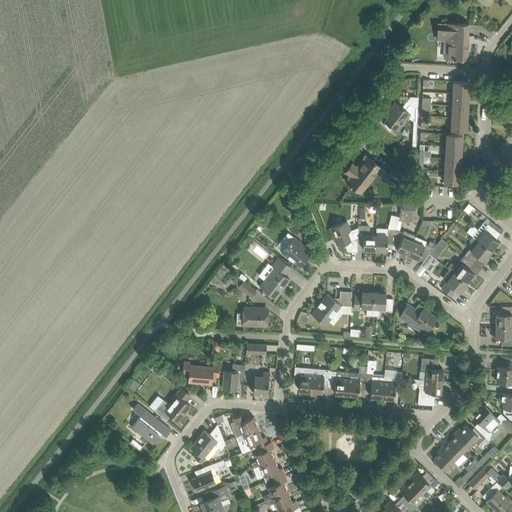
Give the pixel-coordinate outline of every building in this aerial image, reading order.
[(468,58),(469,24),(448,23),(448,24),(438,24),(438,38),(447,38),(447,57),(453,57),(453,58),(456,58),(456,57),(468,58)] [(454,81),(453,93),(469,94),(469,82),(454,81)] [(453,105),(468,106),(469,94),(453,93),(453,105)] [(412,149),(415,149),(417,120),(417,110),(418,96),(410,96),(402,107),(395,102),(390,109),(393,110),(385,121),(392,127),(397,130),(408,116),(413,121),(412,149)] [(452,117),(467,118),(468,106),(453,105),(452,117)] [(466,130),(467,118),(452,117),(451,130),(466,130)] [(447,133),(446,145),(462,146),(462,134),(447,133)] [(446,145),(445,158),(461,159),(462,146),(446,145)] [(352,164),(346,172),(350,175),(346,181),(351,184),(349,185),(351,187),(352,185),(354,187),(361,192),(377,173),(381,176),(385,171),(381,168),(381,167),(376,163),(368,157),(359,169),(352,164)] [(445,158),(445,170),(460,171),(461,159),(445,158)] [(389,174),(388,175),(393,179),(390,183),(396,187),(399,183),(405,174),(395,167),(389,174)] [(444,182),(459,183),(460,171),(445,170),(444,182)] [(307,232),(301,218),(292,228),(295,229),(299,230),(305,235),(307,232)] [(359,224),(358,224),(357,237),(351,239),(348,232),(351,230),(347,220),(330,227),(337,245),(344,242),(347,251),(357,252),(358,243),(358,236),(359,224)] [(479,227),(472,236),(479,241),(478,241),(490,251),(495,245),(497,247),(501,243),(496,239),(501,234),(503,230),(490,220),(488,223),(484,220),(479,227)] [(397,226),(396,230),(393,244),(398,246),(397,249),(408,254),(416,236),(405,231),(404,233),(398,230),(401,222),(398,221),(397,226)] [(369,233),(369,224),(359,224),(358,236),(358,243),(363,243),(363,249),(375,250),(376,233),(369,233)] [(387,243),(393,244),(396,230),(397,226),(394,226),(393,229),(391,229),(390,229),(388,229),(388,227),(376,227),(376,233),(375,250),(387,250),(387,243)] [(293,236),(287,232),(281,239),(287,244),(282,251),(300,266),(310,252),(306,249),(308,248),(293,236)] [(416,236),(408,254),(419,259),(421,253),(427,256),(429,253),(434,247),(432,246),(434,243),(429,241),(428,244),(425,243),(426,241),(416,236)] [(469,239),(470,242),(475,245),(471,251),(469,249),(464,255),(474,263),(479,257),(486,262),(489,258),(487,256),(490,251),(478,241),(479,241),(472,236),(469,239)] [(434,247),(429,253),(436,259),(442,251),(435,245),(434,247)] [(423,261),(420,264),(423,266),(425,268),(426,269),(431,263),(434,265),(438,260),(436,259),(429,253),(427,256),(423,261)] [(447,267),(446,267),(448,269),(451,271),(466,282),(470,277),(473,279),(476,274),(469,269),(474,263),(464,255),(459,261),(455,266),(451,262),(447,267)] [(284,275),(291,267),(279,257),(272,266),(275,269),(261,286),(275,297),(289,279),(284,275)] [(446,282),(441,288),(451,296),(456,290),(461,294),(464,289),(462,287),(466,282),(451,271),(448,269),(443,276),(443,278),(443,280),(446,282)] [(430,276),(423,271),(419,276),(427,281),(430,276)] [(237,275),(232,281),(239,287),(252,297),(257,291),(237,275)] [(366,306),(366,314),(373,314),(374,292),(367,291),(367,288),(362,288),(361,297),(354,296),(353,309),(361,309),(361,306),(366,306)] [(384,308),(384,310),(392,310),(393,298),(386,298),(386,289),(381,289),(380,292),(374,292),(373,314),(379,315),(379,308),(384,308)] [(312,313),(326,325),(332,317),(342,305),(351,305),(352,291),(340,291),(340,298),(332,297),(327,294),(312,313)] [(409,304),(399,316),(415,327),(417,324),(427,331),(436,319),(429,314),(431,313),(424,307),(420,312),(415,308),(409,304)] [(511,318),(511,319),(511,313),(511,305),(502,306),(502,313),(493,313),(493,318),(496,318),(496,326),(511,325),(511,318)] [(256,307),(244,307),(244,313),(237,313),(236,324),(267,326),(267,309),(256,309),(256,307)] [(493,332),(493,337),(501,337),(501,345),(511,344),(511,325),(496,326),(496,332),(493,332)] [(211,350),(219,351),(220,342),(212,342),(212,347),(211,350)] [(246,353),(266,354),(266,344),(246,343),(246,353)] [(421,357),(420,370),(427,371),(426,379),(442,380),(443,369),(437,368),(438,358),(421,357)] [(367,373),(365,389),(371,390),(370,396),(383,397),(385,375),(384,374),(372,374),(373,369),(376,369),(376,360),(367,359),(366,366),(366,373),(367,373)] [(190,364),(190,362),(184,361),(183,373),(189,373),(188,381),(212,383),(212,376),(218,376),(220,364),(213,364),(213,366),(190,364)] [(238,378),(243,379),(244,364),(232,363),(232,371),(224,370),(222,387),(237,389),(238,378)] [(299,384),(299,390),(310,391),(312,367),(295,366),(293,383),(299,384)] [(511,386),(511,367),(497,366),(496,381),(507,382),(507,387),(511,386)] [(329,386),(331,370),(331,369),(312,367),(310,391),(322,392),(323,386),(329,386)] [(348,378),(348,371),(336,370),(336,371),(331,370),(329,386),(335,387),(334,393),(346,394),(348,378)] [(253,393),(267,394),(269,371),(263,371),(262,376),(254,375),(253,393)] [(359,389),(365,389),(367,373),(348,371),(348,378),(346,394),(358,395),(359,389)] [(401,393),(401,383),(402,371),(396,371),(396,375),(385,375),(383,397),(394,398),(395,392),(401,393)] [(426,379),(413,378),(419,388),(418,403),(434,404),(434,398),(435,392),(441,393),(442,380),(426,379)] [(140,383),(137,381),(135,379),(129,387),(131,389),(134,391),(140,383)] [(181,387),(171,399),(173,400),(170,404),(164,399),(155,410),(166,420),(170,415),(178,421),(190,405),(185,401),(190,395),(181,387)] [(499,392),(499,402),(503,402),(503,413),(510,420),(511,420),(511,393),(509,393),(499,392)] [(138,418),(132,426),(153,444),(162,432),(166,435),(171,430),(145,409),(138,403),(133,409),(141,415),(139,418),(138,418)] [(474,417),(479,421),(474,426),(485,436),(489,440),(492,432),(490,430),(499,421),(500,422),(500,423),(510,433),(511,430),(511,424),(505,418),(505,417),(501,413),(496,417),(485,406),(474,417)] [(236,435),(236,436),(243,433),(258,427),(253,416),(246,419),(244,413),(233,418),(234,421),(230,422),(235,435),(236,435)] [(225,444),(224,440),(217,424),(209,434),(204,430),(191,447),(197,453),(194,457),(201,462),(205,458),(204,457),(214,443),(221,449),(225,444)] [(462,430),(459,433),(469,443),(474,447),(482,439),(485,436),(474,426),(471,429),(467,424),(462,430)] [(243,433),(236,436),(238,440),(245,438),(247,444),(249,450),(257,447),(260,445),(268,442),(265,436),(262,437),(258,427),(243,433)] [(450,441),(461,452),(469,443),(459,433),(450,441)] [(257,459),(251,462),(253,467),(274,459),(270,449),(274,447),(271,441),(268,442),(260,445),(262,450),(255,453),(257,459)] [(453,460),(461,452),(450,441),(442,450),(453,460)] [(494,445),(487,452),(483,456),(486,459),(490,455),(492,457),(499,450),(494,445)] [(445,469),(452,462),(453,460),(442,450),(434,459),(445,469)] [(472,463),(477,468),(486,459),(483,456),(478,461),(476,459),(472,462),(472,463)] [(197,476),(191,478),(196,491),(205,487),(216,483),(213,475),(217,474),(215,470),(219,469),(218,466),(222,464),(225,463),(223,459),(220,460),(216,462),(211,464),(202,468),(204,473),(197,476)] [(257,478),(264,476),(266,481),(284,474),(282,467),(278,469),(274,459),(253,467),(257,478)] [(468,471),(466,473),(469,476),(477,468),(472,463),(472,462),(471,461),(464,467),(468,471)] [(489,474),(483,469),(470,483),(475,488),(489,474)] [(413,479),(410,482),(425,496),(426,498),(430,493),(427,490),(431,485),(431,486),(434,488),(439,482),(436,480),(427,471),(422,476),(417,472),(412,478),(413,479)] [(469,476),(466,473),(462,477),(460,475),(453,482),(459,487),(469,476)] [(497,479),(499,481),(507,489),(511,484),(511,475),(509,479),(505,475),(503,473),(497,479)] [(263,495),(265,501),(266,500),(273,498),(288,491),(284,481),(287,480),(284,474),(266,481),(270,492),(263,495)] [(501,486),(496,481),(482,495),(498,511),(499,511),(510,502),(498,490),(501,486)] [(205,499),(200,501),(204,511),(213,511),(215,511),(223,508),(220,501),(230,497),(227,488),(233,485),(231,482),(220,486),(211,490),(214,496),(205,499)] [(404,494),(399,499),(408,508),(411,511),(416,505),(425,496),(410,482),(407,486),(405,484),(400,490),(404,494)] [(295,500),(292,501),(288,491),(273,498),(266,500),(268,505),(275,502),(277,509),(284,506),(287,511),(288,510),(298,507),(295,500)] [(383,511),(404,511),(408,508),(399,499),(394,504),(390,500),(384,506),(386,507),(382,511),(383,511)]
